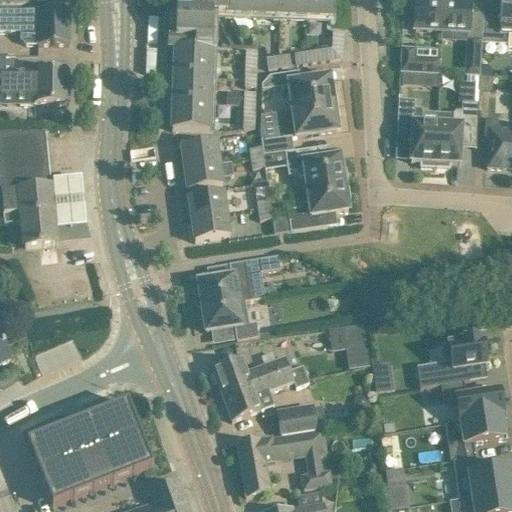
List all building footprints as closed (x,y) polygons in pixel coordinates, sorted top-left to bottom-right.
[(334,25),(335,0),(183,0),(183,6),(185,6),(184,14),(218,15),(218,21),(334,25)] [(442,35),(443,0),(415,0),(414,33),(442,35)] [(483,23),(470,23),(470,0),(443,0),(442,35),(441,44),(468,46),(466,79),(480,80),(482,46),(483,20),(483,23)] [(511,37),(511,0),(511,2),(500,1),(499,21),(483,20),(482,46),(507,47),(507,38),(511,37)] [(26,49),(37,49),(69,49),(69,13),(0,13),(0,35),(19,35),(19,43),(26,49)] [(176,14),(172,134),(213,136),(218,21),(218,15),(184,14),(176,14)] [(296,69),(323,65),(343,62),(344,36),(333,36),(332,53),(294,58),(296,69)] [(439,78),(440,64),(414,63),(415,53),(401,52),(400,76),(439,78)] [(245,73),(256,73),(257,55),(246,54),(245,73)] [(0,95),(23,96),(23,108),(49,108),(69,108),(69,74),(14,74),(14,60),(0,59),(0,95)] [(268,73),(291,70),(289,59),(266,63),(268,73)] [(245,73),(245,91),(255,92),(256,73),(245,73)] [(301,86),(299,75),(270,79),(262,88),(261,93),(289,89),(293,116),(337,108),(335,93),(330,94),(329,82),(301,86)] [(480,83),(479,93),(491,94),(492,81),(491,81),(480,80),(480,83)] [(474,107),(475,86),(459,86),(458,106),(462,106),(474,107)] [(242,109),(242,96),(226,96),(225,109),(242,109)] [(255,115),(255,96),(244,96),(244,114),(255,115)] [(435,171),(437,119),(438,116),(423,115),(419,112),(414,112),(415,104),(398,103),(396,140),(412,141),(410,166),(421,166),(421,170),(435,171)] [(478,107),(474,107),(462,106),(461,114),(456,114),(453,117),(452,120),(437,119),(435,171),(449,172),(449,168),(460,168),(461,144),(476,144),(477,124),(478,107)] [(297,141),(317,138),(336,135),(335,124),(340,123),(337,108),(293,116),(297,141)] [(254,133),(255,115),(244,114),(243,133),(254,133)] [(511,134),(503,134),(496,123),(485,123),(484,141),(488,142),(487,172),(511,173),(511,134)] [(20,226),(23,252),(36,251),(56,249),(55,247),(54,247),(49,192),(50,192),(44,136),(0,135),(0,201),(1,210),(3,228),(20,226)] [(263,159),(293,155),(291,140),(261,144),(262,151),(263,159)] [(184,173),(219,168),(216,146),(181,151),(184,173)] [(263,161),(263,159),(262,151),(249,153),(250,163),(263,161)] [(318,164),(316,151),(293,155),(263,159),(263,161),(265,172),(265,174),(287,171),(288,179),(298,178),(299,181),(305,180),(307,193),(344,188),(340,161),(318,164)] [(252,174),(265,172),(263,161),(250,163),(252,174)] [(184,196),(222,190),(221,181),(233,180),(231,166),(219,168),(184,173),(186,186),(183,186),(184,196)] [(290,236),(327,231),(326,218),(348,215),(344,188),(307,193),(309,206),(299,208),(300,212),(287,214),(290,236)] [(226,219),(223,196),(185,202),(186,211),(190,211),(191,224),(226,219)] [(271,212),(269,201),(255,204),(257,214),(271,212)] [(272,223),(271,212),(257,214),(259,225),(272,223)] [(195,246),(228,241),(229,241),(226,219),(191,224),(195,246)] [(202,312),(250,305),(246,279),(280,274),(278,261),(257,264),(229,268),(231,281),(198,286),(200,296),(196,296),(198,310),(202,309),(202,312)] [(249,328),(245,306),(250,305),(202,312),(206,336),(234,332),(236,346),(259,342),(256,327),(249,328)] [(363,329),(342,332),(345,354),(348,374),(369,371),(363,329)] [(0,368),(10,363),(0,341),(0,368)] [(419,393),(441,390),(463,386),(469,385),(467,372),(484,370),(486,369),(482,343),(442,350),(445,367),(416,371),(419,393)] [(275,365),(272,356),(261,360),(263,367),(246,374),(241,362),(212,373),(222,399),(290,374),(285,362),(275,365)] [(309,388),(303,370),(290,374),(222,399),(232,426),(261,415),(255,398),(265,394),(266,398),(294,388),(295,393),(309,388)] [(376,397),(392,395),(390,381),(374,383),(376,397)] [(463,386),(441,390),(443,405),(456,403),(460,426),(502,419),(498,395),(465,401),(463,386)] [(281,440),(317,434),(313,410),(277,417),(281,440)] [(37,466),(34,467),(35,468),(36,472),(38,472),(43,487),(42,487),(44,492),(45,492),(51,507),(50,507),(52,511),(153,471),(151,467),(150,467),(144,453),(145,452),(143,447),(142,448),(136,433),(137,432),(135,427),(133,428),(125,432),(114,427),(110,417),(111,417),(110,414),(104,417),(105,418),(90,423),(90,422),(84,424),(85,425),(70,431),(70,430),(64,432),(65,433),(50,439),(50,438),(44,440),(45,442),(46,442),(50,453),(45,463),(37,467),(37,466)] [(506,443),(502,419),(460,426),(466,463),(466,464),(475,462),(473,448),(506,443)] [(393,428),(382,429),(383,438),(394,436),(393,428)] [(236,448),(236,449),(245,503),(265,499),(269,498),(263,467),(277,465),(276,459),(325,451),(323,436),(236,448)] [(477,476),(475,462),(466,464),(466,463),(452,465),(455,481),(458,504),(466,502),(511,495),(511,484),(510,471),(477,476)] [(401,474),(385,476),(387,486),(403,484),(401,474)] [(307,478),(299,480),(302,495),(332,490),(330,475),(321,476),(307,478)] [(153,508),(142,511),(187,511),(179,486),(150,497),(153,508)] [(511,511),(511,495),(466,502),(467,511),(511,511)] [(323,511),(320,496),(297,501),(298,511),(293,511),(291,511),(290,511),(323,511)]
